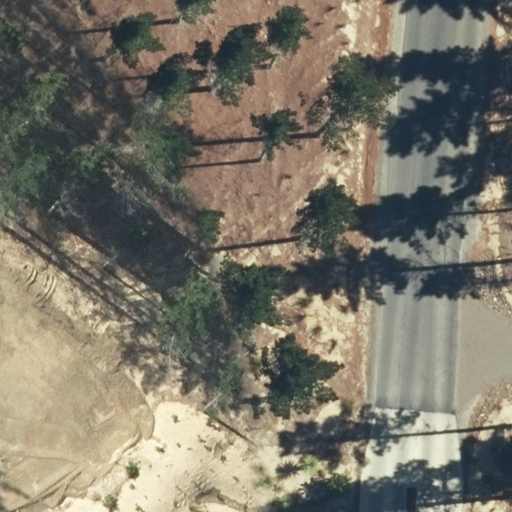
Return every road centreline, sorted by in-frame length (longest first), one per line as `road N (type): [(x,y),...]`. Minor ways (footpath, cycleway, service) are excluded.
road 1 (unclassified): [(405,511),(426,0)]
road 2 (unknown): [(103,511),(0,402)]
